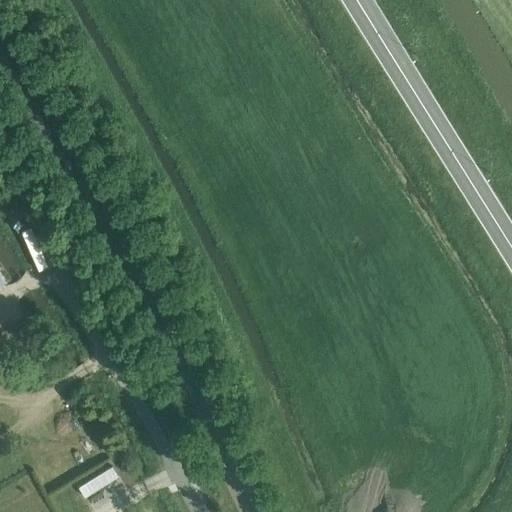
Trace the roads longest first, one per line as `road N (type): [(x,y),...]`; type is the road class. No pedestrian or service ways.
road 1 (tertiary): [(0,44),(137,272),(254,511)]
road 2 (motorway): [(511,248),(357,0)]
